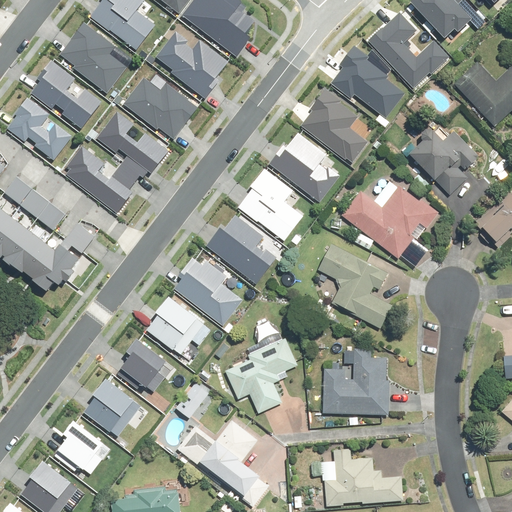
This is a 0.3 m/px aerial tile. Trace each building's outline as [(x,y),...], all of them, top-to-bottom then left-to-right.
[(96,0),(90,8),(137,44),(156,19),(137,5),(140,0),(96,0)] [(164,0),(179,11),(187,0),(164,0)] [(192,0),(183,12),(238,55),(250,39),(244,35),(257,19),(246,11),(248,5),(240,0),(192,0)] [(414,0),(447,35),(457,26),(460,29),(472,17),(458,2),(460,0),(414,0)] [(401,10),(369,40),(413,88),(449,54),(434,38),(416,54),(405,42),(419,29),(401,10)] [(83,20),(60,51),(76,64),(74,66),(108,91),(127,65),(110,52),(114,46),(116,45),(83,20)] [(177,29),(156,56),(207,94),(220,77),(217,76),(229,60),(198,37),(192,46),(187,42),(190,38),(177,29)] [(387,115),(404,92),(386,79),(390,74),(369,58),(371,55),(356,43),(340,64),(343,66),(331,82),(352,97),(356,92),(387,115)] [(41,81),(33,91),(53,106),(56,102),(65,109),(63,112),(81,125),(102,98),(87,86),(79,96),(67,87),(75,77),(51,58),(36,77),(41,81)] [(511,69),(499,82),(481,62),(458,84),(498,127),(511,114),(511,69)] [(148,76),(127,102),(164,132),(167,128),(176,135),(198,107),(169,84),(164,90),(148,76)] [(303,123),(353,160),(367,140),(348,126),(357,114),(340,102),(343,99),(326,87),(311,106),(313,109),(303,123)] [(9,128),(27,141),(29,138),(54,157),(73,132),(57,120),(51,128),(44,122),(51,112),(28,95),(16,112),(19,114),(9,128)] [(117,109),(97,136),(150,175),(170,149),(146,130),(139,139),(129,131),(136,123),(117,109)] [(271,162),(320,198),(339,173),(330,166),(328,168),(319,161),(327,151),(298,129),(289,142),(287,141),(271,162)] [(477,151),(458,132),(452,138),(444,129),(439,134),(438,132),(432,132),(428,136),(428,141),(429,143),(421,151),(416,156),(417,158),(437,178),(453,195),(470,179),(460,169),(463,166),(468,171),(476,164),(479,161),(473,155),(477,151)] [(405,153),(411,159),(420,150),(414,144),(405,153)] [(81,145),(65,166),(70,170),(67,174),(116,212),(135,188),(131,185),(142,170),(127,159),(113,177),(111,180),(98,171),(104,163),(81,145)] [(254,187),(240,205),(285,240),(305,215),(286,200),(295,190),(265,167),(251,185),(254,187)] [(32,188),(16,176),(5,189),(21,201),(32,188)] [(429,229),(431,227),(441,214),(424,201),(423,203),(401,187),(384,208),(363,192),(354,205),(350,210),(345,217),(393,253),(401,259),(418,238),(420,240),(428,229),(429,229)] [(32,188),(21,201),(39,215),(50,201),(32,188)] [(511,192),(478,225),(501,249),(511,238),(511,192)] [(65,213),(50,201),(39,215),(55,227),(65,213)] [(0,232),(14,214),(0,203),(0,232)] [(207,245),(256,282),(276,256),(266,249),(265,251),(256,245),(264,234),(235,213),(225,226),(223,224),(207,245)] [(29,225),(14,214),(0,232),(0,248),(7,254),(29,225)] [(95,237),(77,223),(67,236),(84,250),(95,237)] [(43,236),(29,225),(7,254),(21,265),(43,236)] [(58,247),(43,236),(21,265),(36,276),(58,247)] [(355,242),(361,245),(364,239),(359,236),(355,242)] [(62,242),(58,247),(36,276),(34,279),(47,289),(53,282),(56,284),(62,275),(67,279),(76,267),(74,266),(81,256),(62,242)] [(391,274),(369,263),(335,246),(321,272),(338,280),(343,289),(335,305),(383,330),(395,306),(390,304),(373,295),(377,287),(382,291),(391,274)] [(178,288),(224,322),(242,297),(221,282),(227,274),(206,259),(203,263),(193,255),(179,274),(185,279),(178,288)] [(148,328),(180,353),(204,323),(170,295),(157,311),(160,312),(148,328)] [(161,370),(170,359),(140,336),(129,350),(134,354),(124,366),(156,391),(168,376),(161,370)] [(279,376),(282,375),(300,367),(288,340),(285,341),(251,356),(253,362),(228,372),(240,398),(241,400),(252,395),(253,396),(261,414),(265,413),(285,404),(282,399),(276,384),(280,383),(282,382),(279,376)] [(392,410),(393,383),(389,382),(390,359),(373,358),(373,351),(358,350),(357,382),(348,381),(348,371),(328,370),(326,414),(392,416),(392,410)] [(201,376),(208,382),(213,377),(206,371),(201,376)] [(85,410),(118,435),(142,405),(107,377),(95,393),(97,394),(85,410)] [(197,381),(177,406),(189,416),(209,391),(197,381)] [(94,471),(114,445),(77,417),(66,431),(70,434),(57,452),(78,467),(82,462),(94,471)] [(352,419),(352,426),(360,426),(359,418),(352,419)] [(246,498),(259,481),(261,478),(242,463),(260,439),(234,420),(218,441),(197,425),(180,448),(246,498)] [(327,479),(329,505),(346,504),(346,502),(365,500),(365,502),(406,499),(405,475),(384,477),(384,470),(376,470),(375,457),(354,459),(354,447),(337,448),(339,478),(327,479)] [(22,491),(48,511),(57,511),(78,486),(44,458),(32,474),(34,475),(22,491)] [(183,511),(181,491),(180,491),(179,488),(169,490),(168,485),(158,486),(142,488),(127,489),(128,497),(114,499),(115,511),(183,511)] [(29,511),(13,500),(3,511),(29,511)]
